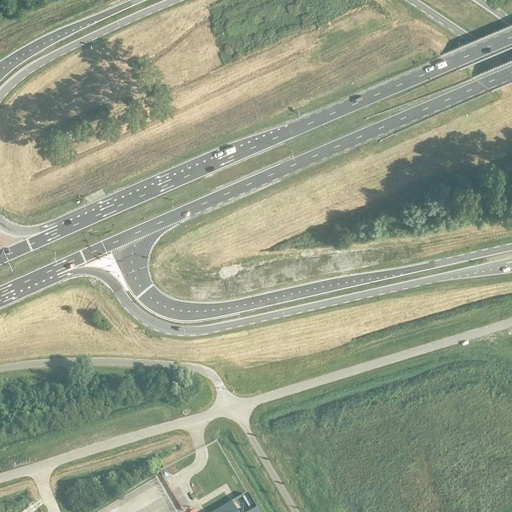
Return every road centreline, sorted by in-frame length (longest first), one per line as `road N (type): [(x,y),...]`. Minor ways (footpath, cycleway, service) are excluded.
road 1 (trunk): [(44,276),(104,275),(149,321),(192,331),(511,264)]
road 2 (trunk): [(511,36),(83,221)]
road 3 (trunk): [(511,246),(180,314),(134,287),(124,264),(131,237)]
road 4 (trunk): [(131,237),(511,72)]
road 5 (unclassified): [(511,321),(226,409)]
road 6 (unclassified): [(0,368),(197,368),(214,376),(226,409)]
road 7 (unclassified): [(226,409),(0,478)]
road 8 (trunk): [(0,95),(66,47),(176,0)]
road 9 (trunk): [(136,0),(37,47),(0,74)]
road 10 (trunk): [(412,0),(511,68)]
